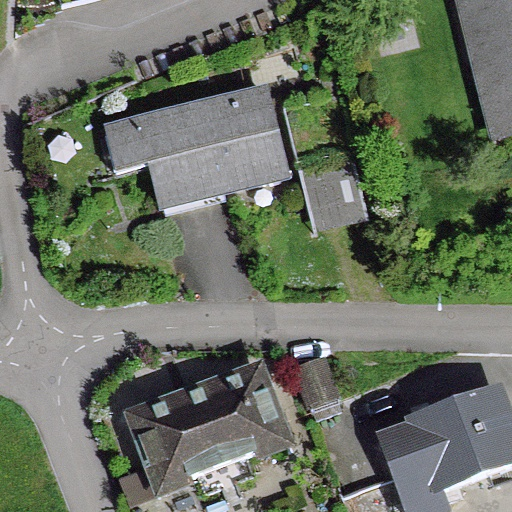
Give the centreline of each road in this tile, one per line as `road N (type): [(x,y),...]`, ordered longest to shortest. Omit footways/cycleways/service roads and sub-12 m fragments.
road 1 (residential): [(32,352),(163,329),(511,331)]
road 2 (residential): [(32,352),(89,511)]
